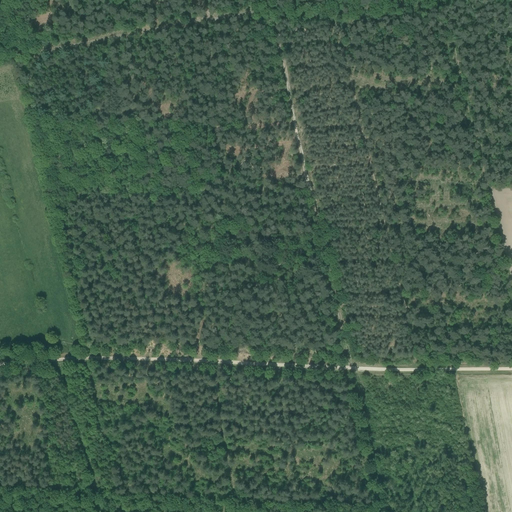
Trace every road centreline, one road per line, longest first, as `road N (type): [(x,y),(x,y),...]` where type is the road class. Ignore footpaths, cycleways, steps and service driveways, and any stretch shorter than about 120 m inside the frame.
road 1 (track): [(216,363),(511,369)]
road 2 (track): [(20,53),(268,9)]
road 3 (track): [(0,365),(216,363)]
